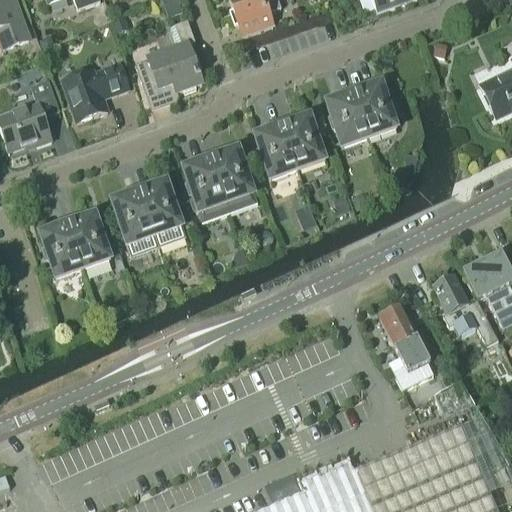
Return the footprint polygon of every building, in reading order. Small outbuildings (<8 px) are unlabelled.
[(0,0),(0,45),(3,53),(28,44),(12,0),(0,0)] [(99,6),(97,0),(44,0),(47,8),(69,0),(71,0),(77,14),(99,6)] [(280,13),(275,0),(226,0),(242,41),(272,30),(268,17),(280,13)] [(416,4),(414,0),(369,0),(376,18),(416,4)] [(201,88),(191,60),(187,49),(194,47),(187,26),(170,32),(175,46),(160,52),(162,57),(147,62),(147,64),(134,69),(145,99),(146,99),(145,96),(157,92),(158,95),(164,92),(167,100),(183,95),(184,97),(195,93),(194,90),(201,88)] [(102,103),(128,94),(119,69),(93,78),(92,75),(61,86),(76,127),(107,116),(102,103)] [(511,113),(511,74),(479,90),(495,122),(511,113)] [(51,145),(43,122),(58,116),(48,86),(31,93),(37,109),(13,118),(12,114),(0,118),(0,136),(7,156),(35,146),(36,151),(51,145)] [(396,132),(380,90),(366,96),(365,93),(352,97),(368,142),(396,132)] [(368,142),(352,97),(340,102),(341,105),(326,110),(341,152),(368,142)] [(324,165),(309,123),(294,128),(293,126),(281,130),(297,175),(324,165)] [(297,175),(281,130),(268,135),(269,137),(254,143),(269,185),(297,175)] [(256,207),(237,156),(222,161),(222,159),(209,163),(229,217),(256,207)] [(229,217),(209,163),(197,168),(198,170),(183,175),(201,227),(229,217)] [(166,188),(151,194),(150,191),(137,196),(158,252),(185,242),(166,188)] [(130,262),(158,252),(137,196),(125,200),(126,203),(111,208),(130,262)] [(110,263),(94,221),(80,227),(79,224),(67,228),(83,273),(110,263)] [(83,273),(67,228),(54,233),(55,236),(40,241),(55,283),(83,273)] [(483,269),(511,326),(511,297),(508,290),(511,288),(511,277),(501,256),(485,265),(486,267),(483,269)] [(478,306),(486,302),(502,334),(511,329),(511,326),(483,269),(480,271),(478,268),(462,276),(478,306)] [(498,347),(476,303),(468,307),(454,281),(433,291),(447,319),(443,321),(448,332),(453,330),(459,343),(477,334),(486,353),(498,347)] [(429,367),(416,341),(417,341),(402,311),(399,312),(395,310),(390,313),(388,317),(379,322),(388,340),(388,346),(393,350),(399,362),(388,368),(401,395),(433,380),(427,368),(429,367)] [(443,424),(471,411),(461,390),(434,402),(443,424)] [(511,511),(511,474),(490,438),(468,447),(461,430),(353,476),(348,464),(322,475),(296,486),(301,498),(267,511),(511,511)]
